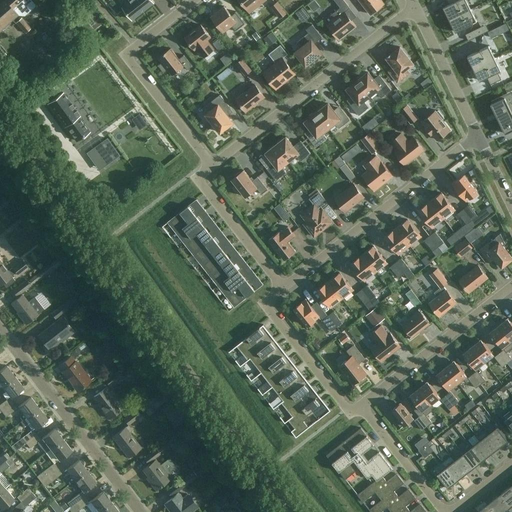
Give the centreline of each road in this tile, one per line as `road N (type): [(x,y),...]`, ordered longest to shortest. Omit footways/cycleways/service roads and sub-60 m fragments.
road 1 (residential): [(293,511),(0,110)]
road 2 (residential): [(213,166),(414,7)]
road 3 (residential): [(281,287),(477,135)]
road 4 (residential): [(143,511),(0,320)]
road 5 (residential): [(196,0),(129,58),(213,166)]
road 6 (residential): [(362,405),(511,285)]
road 7 (residential): [(281,287),(263,302),(350,413),(362,405)]
road 8 (residential): [(213,166),(198,179),(281,287)]
road 9 (residential): [(414,7),(477,135)]
road 10 (residential): [(362,405),(443,511)]
